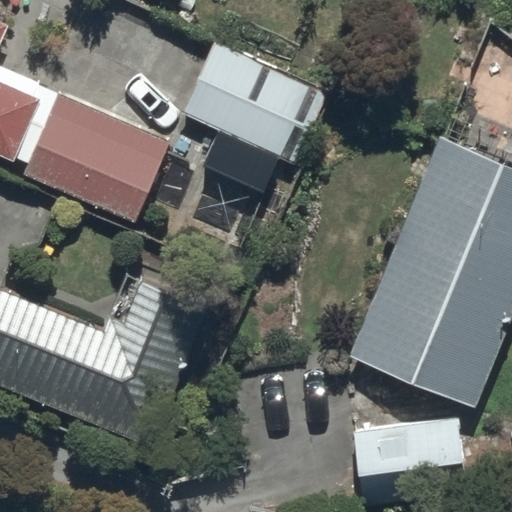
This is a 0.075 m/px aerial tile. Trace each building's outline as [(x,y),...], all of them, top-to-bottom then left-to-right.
[(0,145),(12,151),(38,91),(0,74),(0,31),(7,17),(0,13),(0,145)] [(329,90),(214,39),(185,105),(299,157),(329,90)] [(59,88),(25,166),(135,214),(169,136),(59,88)] [(349,348),(474,398),(511,303),(511,158),(436,129),(349,348)] [(0,280),(0,378),(156,441),(213,301),(140,272),(122,317),(108,311),(104,322),(0,280)] [(457,412),(354,426),(364,500),(467,486),(457,412)]
